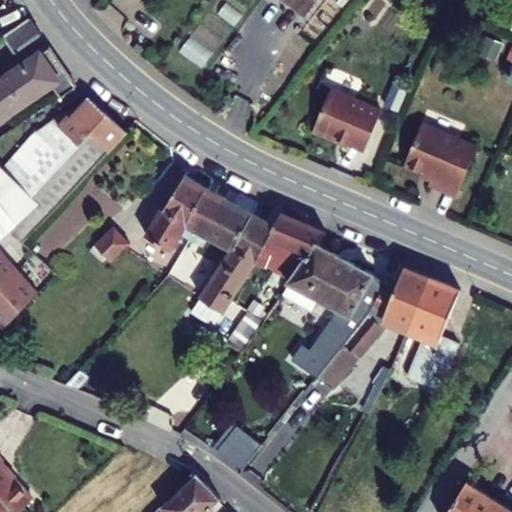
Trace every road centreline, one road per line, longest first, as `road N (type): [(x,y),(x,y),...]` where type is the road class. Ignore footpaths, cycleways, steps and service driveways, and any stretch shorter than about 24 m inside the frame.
road 1 (tertiary): [(480,262),(216,144),(142,93),(48,0)]
road 2 (residential): [(270,511),(184,451),(0,367)]
road 3 (residential): [(511,385),(428,511)]
